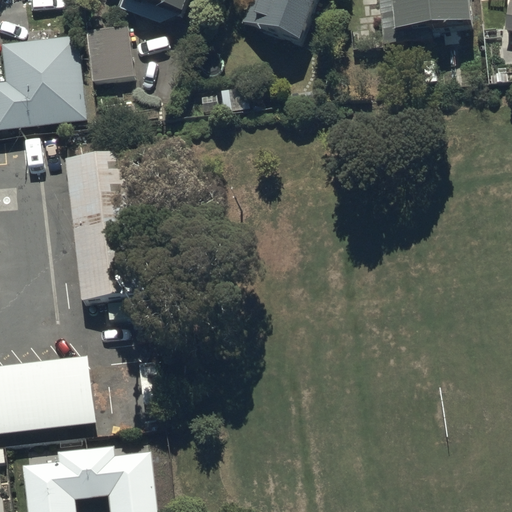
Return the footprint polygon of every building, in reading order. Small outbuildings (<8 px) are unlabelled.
[(147,0),(183,14),(189,0),(147,0)] [(252,0),(242,27),(300,48),(317,0),(252,0)] [(378,0),(384,52),(400,50),(398,31),(471,24),(469,0),(378,0)] [(88,33),(92,83),(135,79),(129,29),(88,33)] [(6,83),(0,83),(0,132),(88,122),(78,36),(2,45),(6,83)] [(68,161),(85,303),(144,296),(127,154),(68,161)] [(160,404),(156,365),(156,364),(125,367),(126,381),(109,382),(112,404),(129,402),(129,407),(160,404)] [(92,371),(0,381),(0,448),(99,437),(92,371)] [(115,449),(59,453),(59,465),(25,468),(28,511),(76,511),(75,500),(110,497),(111,511),(156,511),(152,455),(116,457),(115,449)]
